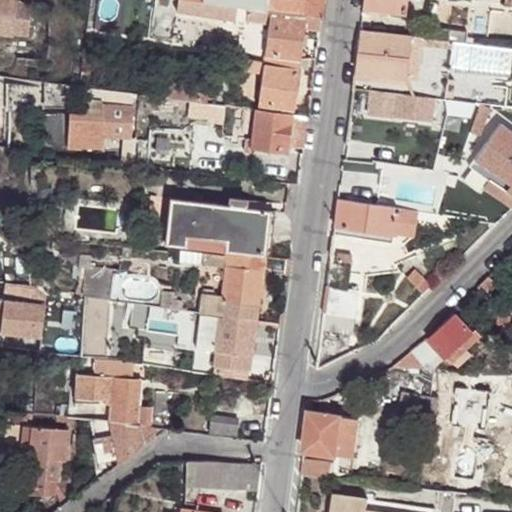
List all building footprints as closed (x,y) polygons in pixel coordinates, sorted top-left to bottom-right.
[(16,0),(0,0),(0,31),(29,34),(32,3),(17,1),(16,0)] [(238,4),(208,0),(176,0),(175,12),(221,18),(221,21),(235,23),(238,4)] [(208,0),(238,4),(247,6),(320,16),(322,0),(208,0)] [(362,0),(362,8),(397,12),(400,11),(402,7),(403,0),(362,0)] [(304,28),(319,30),(320,16),(247,6),(246,19),(269,22),(264,55),(299,59),(304,28)] [(450,40),(469,42),(469,37),(463,36),(464,30),(433,26),(433,27),(423,27),(421,37),(450,40)] [(421,37),(359,30),(353,75),(412,82),(417,53),(401,51),(402,44),(448,50),(450,40),(421,37)] [(264,59),(299,64),(299,59),(264,55),(264,59)] [(264,59),(246,56),(244,67),(262,70),(263,64),(298,68),(299,64),(264,59)] [(258,104),(292,109),(298,68),(263,64),(262,70),(258,104)] [(435,114),(435,89),(354,88),(354,113),(435,114)] [(223,105),(165,98),(163,111),(222,118),(223,105)] [(85,137),(131,138),(131,105),(86,104),(85,137)] [(257,109),(292,114),(292,109),(258,104),(257,109)] [(490,108),(480,104),(470,131),(480,134),(490,108)] [(257,109),(254,109),(250,149),(287,153),(292,114),(257,109)] [(510,205),(511,203),(511,162),(505,158),(511,148),(511,134),(499,124),(468,164),(487,179),(504,190),(497,198),(510,205)] [(442,178),(454,182),(456,173),(445,170),(442,178)] [(353,176),(339,174),(337,188),(352,190),(353,176)] [(504,190),(487,179),(482,187),(497,198),(504,190)] [(164,242),(180,243),(199,246),(263,254),(269,210),(171,197),(164,242)] [(412,223),(414,210),(336,199),(333,225),(391,235),(393,221),(412,223)] [(410,237),(412,223),(393,221),(391,235),(410,237)] [(389,242),(391,235),(333,225),(332,233),(389,242)] [(201,313),(255,320),(263,254),(199,246),(197,263),(225,266),(222,298),(212,297),(213,291),(204,290),(202,292),(201,296),(202,296),(199,313),(201,313)] [(82,264),(78,293),(112,299),(115,268),(82,264)] [(406,278),(422,294),(430,286),(414,270),(406,278)] [(325,312),(352,316),(355,316),(358,290),(328,286),(325,312)] [(2,319),(43,328),(50,296),(9,287),(2,319)] [(160,306),(170,308),(172,294),(162,292),(160,306)] [(453,311),(428,337),(448,356),(472,331),(453,311)] [(321,312),(320,330),(350,335),(352,316),(325,312),(321,312)] [(249,369),(255,320),(201,313),(196,347),(214,350),(212,364),(249,369)] [(434,367),(437,367),(448,356),(428,337),(394,364),(434,367)] [(114,377),(131,379),(133,365),(115,363),(114,377)] [(109,420),(135,424),(136,422),(148,423),(149,407),(137,406),(137,404),(129,403),(131,379),(114,377),(78,374),(76,397),(111,400),(109,420)] [(129,403),(137,404),(139,380),(131,379),(129,403)] [(404,389),(400,414),(435,420),(440,395),(439,395),(440,385),(433,384),(431,394),(404,389)] [(458,398),(440,395),(435,420),(453,423),(458,398)] [(309,410),(304,450),(336,454),(352,456),(357,416),(342,414),(309,410)] [(116,455),(117,464),(154,435),(152,427),(135,424),(109,420),(90,418),(96,459),(116,455)] [(207,430),(232,435),(233,421),(209,418),(207,430)] [(18,425),(13,456),(24,458),(20,490),(42,493),(44,477),(51,478),(54,458),(61,459),(65,429),(28,423),(28,426),(18,425)] [(303,459),(301,473),(314,475),(316,460),(303,459)] [(316,460),(314,475),(329,476),(330,462),(316,460)] [(215,461),(182,462),(183,485),(192,485),(216,487),(259,491),(261,462),(215,461)] [(484,478),(483,489),(493,490),(494,479),(484,478)] [(366,496),(332,492),(329,511),(390,511),(365,509),(366,496)]
